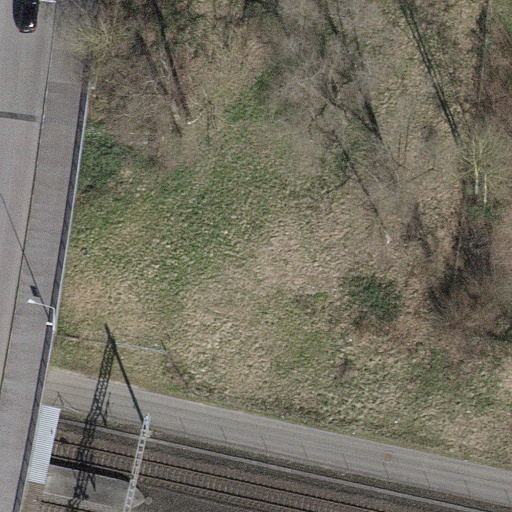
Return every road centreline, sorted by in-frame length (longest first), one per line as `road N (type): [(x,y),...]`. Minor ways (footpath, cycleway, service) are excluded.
road 1 (track): [(0,375),(511,487)]
road 2 (residential): [(0,261),(31,0)]
